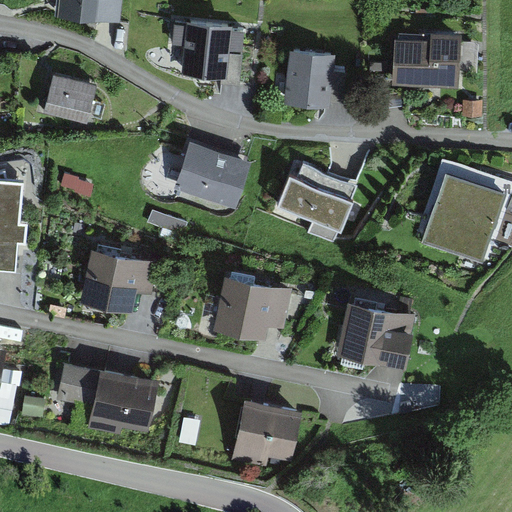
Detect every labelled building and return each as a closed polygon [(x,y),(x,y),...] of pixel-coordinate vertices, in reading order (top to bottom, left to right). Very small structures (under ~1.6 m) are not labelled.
[(57,0),(56,12),(117,18),(119,0),(57,0)] [(225,80),(231,27),(189,22),(182,75),(225,80)] [(458,90),(461,34),(431,33),(431,42),(395,40),(393,87),(458,90)] [(324,109),(330,54),(293,50),(287,105),(324,109)] [(52,76),(43,114),(85,124),(94,86),(52,76)] [(482,117),(482,101),(465,101),(464,117),(482,117)] [(249,164),(188,145),(174,188),(235,207),(249,164)] [(339,179),(304,165),(298,181),(291,179),(279,209),(313,222),(309,234),(334,243),(357,186),(339,179)] [(0,270),(14,272),(17,243),(25,244),(26,225),(21,225),(24,185),(7,184),(4,171),(0,172),(0,270)] [(483,264),(505,196),(445,176),(422,244),(483,264)] [(187,223),(154,211),(149,223),(182,236),(187,223)] [(150,294),(156,266),(96,252),(84,303),(131,314),(136,291),(150,294)] [(282,330),(289,293),(227,280),(217,330),(264,339),(266,326),(282,330)] [(350,307),(341,357),(392,367),(405,369),(414,319),(350,307)] [(66,363),(58,398),(93,407),(100,372),(85,368),(66,363)] [(147,433),(157,384),(100,372),(93,407),(88,429),(120,435),(122,428),(147,433)] [(46,401),(26,398),(24,416),(43,418),(46,401)] [(246,400),(232,461),(265,469),(268,457),(292,462),(304,414),(246,400)] [(200,423),(184,420),(179,443),(195,447),(200,423)]
